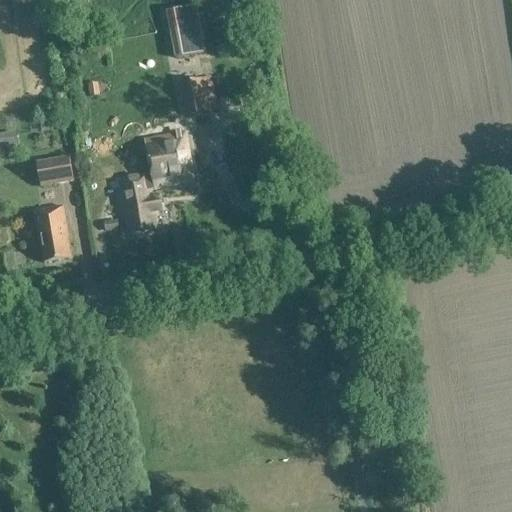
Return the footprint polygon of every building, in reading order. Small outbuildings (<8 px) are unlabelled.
[(197,7),(169,13),(178,60),(206,55),(197,7)] [(187,117),(218,112),(210,78),(181,83),(187,117)] [(16,133),(0,135),(0,152),(19,150),(16,133)] [(120,192),(123,210),(127,236),(155,231),(152,214),(163,212),(160,199),(152,200),(150,192),(193,185),(185,136),(145,143),(151,177),(124,181),(125,192),(120,192)] [(69,159),(37,165),(41,188),(73,183),(69,159)] [(67,239),(62,208),(32,214),(35,232),(37,232),(44,265),(70,261),(66,240),(67,239)] [(117,221),(103,223),(105,234),(118,232),(117,221)]
